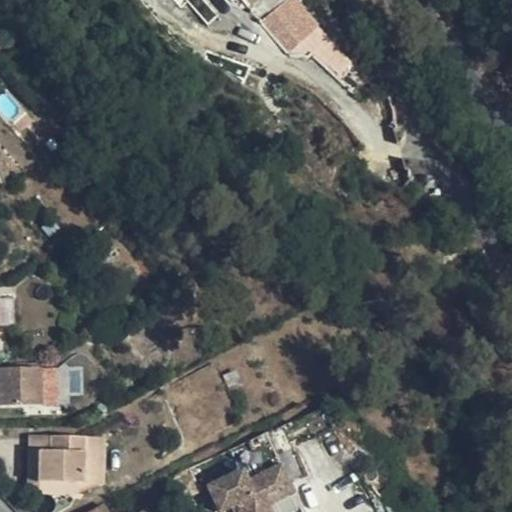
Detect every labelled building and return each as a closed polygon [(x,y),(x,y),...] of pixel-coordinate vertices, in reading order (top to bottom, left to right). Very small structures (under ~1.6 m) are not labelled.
[(277,0),(256,0),(266,10),(277,0)] [(43,406),(42,369),(0,371),(1,386),(0,386),(0,407),(25,406),(43,406)] [(53,437),(33,436),(31,485),(38,493),(80,493),(80,483),(41,482),(43,452),(53,453),(53,437)] [(89,438),(53,437),(53,453),(43,452),(41,482),(80,483),(87,483),(89,438)] [(105,438),(89,438),(87,483),(104,484),(105,438)] [(296,493),(283,466),(250,482),(245,471),(210,488),(223,511),(245,501),(245,511),(273,511),(272,504),(296,493)] [(112,511),(107,503),(93,511),(152,511),(151,511),(112,511)]
